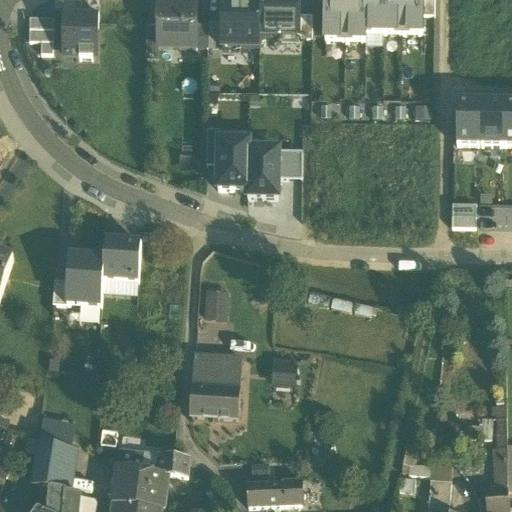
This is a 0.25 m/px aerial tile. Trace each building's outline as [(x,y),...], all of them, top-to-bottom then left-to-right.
[(261,0),(261,5),(261,42),(301,42),(301,21),(300,0),(261,0)] [(366,40),(383,40),(383,0),(364,0),(364,3),(366,4),(366,40)] [(383,0),(383,40),(402,40),(403,0),(383,0)] [(403,0),(402,40),(423,41),(423,21),(423,0),(403,0)] [(423,0),(423,21),(435,21),(435,0),(423,0)] [(326,47),(345,47),(345,3),(327,3),(326,47)] [(364,3),(345,3),(345,47),(365,48),(366,40),(366,4),(364,3)] [(221,54),(261,54),(261,42),(261,5),(222,5),(221,54)] [(197,6),(159,6),(159,29),(159,34),(196,34),(197,30),(197,6)] [(99,19),(63,19),(62,64),(98,65),(99,19)] [(313,21),(301,21),(301,42),(301,44),(313,44),(313,21)] [(54,24),(31,23),(30,48),(43,48),(43,60),(54,60),(54,24)] [(159,29),(147,29),(146,65),(159,65),(159,53),(159,34),(159,29)] [(208,30),(197,30),(196,34),(196,54),(208,54),(208,30)] [(196,34),(159,34),(159,53),(196,54),(196,34)] [(482,107),(458,106),(457,151),(481,151),(482,107)] [(503,107),(482,107),(481,151),(503,151),(503,107)] [(511,107),(503,107),(503,151),(511,151),(511,107)] [(206,171),(219,171),(219,147),(220,135),(207,135),(206,171)] [(219,195),(248,195),(249,155),(249,148),(219,147),(219,171),(219,195)] [(279,157),(249,155),(248,195),(248,203),(278,204),(279,157)] [(303,157),(279,157),(279,184),(302,184),(303,157)] [(476,221),(476,210),(452,209),(452,220),(476,221)] [(476,221),(452,220),(452,232),(476,233),(476,221)] [(141,248),(107,246),(106,264),(105,287),(139,289),(141,248)] [(0,259),(0,305),(14,264),(0,259)] [(105,287),(106,264),(71,262),(68,311),(103,313),(105,287)] [(219,290),(201,289),(199,322),(218,324),(220,299),(218,299),(219,290)] [(242,363),(195,360),(191,422),(239,425),(242,363)] [(289,366),(275,365),(273,388),(294,390),(295,373),(289,373),(289,366)] [(66,386),(51,384),(50,395),(64,396),(66,386)] [(164,400),(156,400),(155,414),(164,414),(164,400)] [(176,401),(164,400),(164,414),(175,415),(176,401)] [(474,415),(470,414),(467,417),(466,421),(469,425),(473,425),(476,422),(477,418),(474,415)] [(507,414),(493,414),(493,419),(496,419),(499,422),(499,442),(507,441),(507,414)] [(74,426),(45,420),(33,491),(50,494),(63,497),(74,426)] [(9,426),(0,424),(0,430),(8,432),(9,426)] [(492,425),(482,424),(481,444),(491,444),(492,425)] [(508,483),(507,441),(499,442),(499,453),(496,453),(496,493),(507,492),(508,491),(508,488),(508,483)] [(144,457),(120,454),(112,508),(113,508),(137,511),(142,476),(144,458),(144,457)] [(160,459),(144,458),(142,476),(158,478),(160,459)] [(190,462),(160,459),(158,478),(170,480),(169,481),(188,483),(190,462)] [(10,472),(0,467),(0,484),(4,486),(10,472)] [(158,478),(142,476),(137,511),(142,511),(165,511),(169,481),(170,480),(158,478)] [(0,496),(4,486),(0,484),(0,510),(4,511),(12,511),(14,509),(16,504),(0,496)] [(282,488),(247,491),(248,511),(266,511),(295,511),(302,511),(302,504),(301,485),(282,485),(282,488)] [(314,486),(301,485),(302,504),(313,503),(314,486)] [(449,511),(451,488),(431,487),(429,511),(449,511)] [(496,493),(487,494),(489,511),(507,511),(507,492),(496,493)] [(63,497),(50,494),(48,511),(64,511),(65,498),(63,497)] [(78,511),(80,501),(65,498),(64,511),(78,511)] [(312,511),(313,503),(302,504),(302,511),(295,511),(312,511)]
